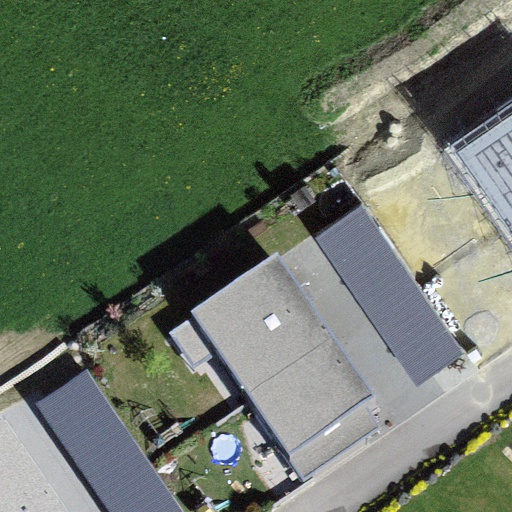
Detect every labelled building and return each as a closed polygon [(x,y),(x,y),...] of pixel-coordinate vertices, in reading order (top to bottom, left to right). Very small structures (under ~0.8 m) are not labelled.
[(511,112),(457,150),(511,228),(511,112)] [(361,202),(329,224),(429,371),(462,349),(361,202)] [(191,323),(248,406),(334,347),(277,265),(191,323)] [(376,408),(334,347),(248,406),(290,467),(299,461),(312,480),(369,441),(356,422),(376,408)] [(172,511),(84,380),(46,405),(118,511),(172,511)] [(53,511),(0,432),(0,511),(53,511)]
